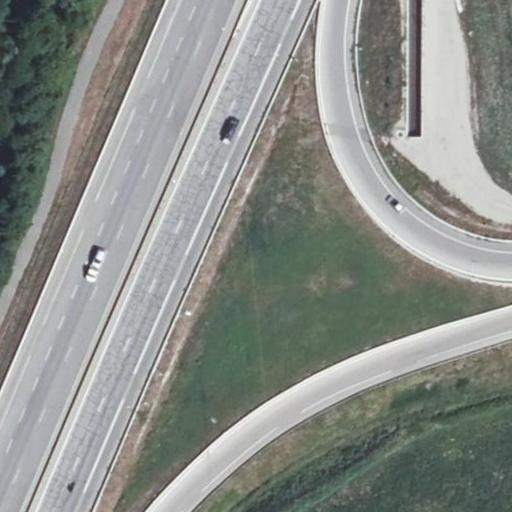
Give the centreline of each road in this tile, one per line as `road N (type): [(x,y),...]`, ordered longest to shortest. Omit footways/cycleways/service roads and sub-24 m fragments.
road 1 (motorway): [(58,511),(282,0)]
road 2 (motorway): [(167,511),(228,453),(313,393),(511,321)]
road 3 (motorway): [(143,171),(0,511)]
road 4 (motorway): [(511,264),(476,260),(425,238),(368,186),(338,95),(338,0)]
road 5 (motorway): [(215,0),(143,171)]
road 6 (motorway): [(206,0),(143,171)]
